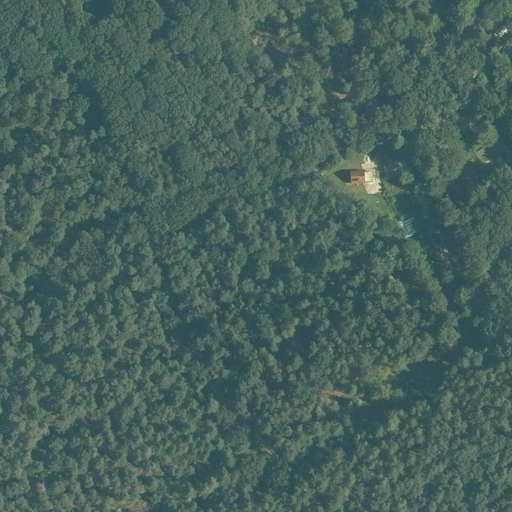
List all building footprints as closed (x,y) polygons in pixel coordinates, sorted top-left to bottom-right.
[(503,19),(493,29),(496,33),(497,34),(508,24),(503,19)] [(489,35),(484,39),(491,46),(495,41),(489,35)] [(496,46),(492,50),(498,57),(503,53),(496,46)] [(475,66),(464,78),(469,83),(480,71),(475,66)] [(488,78),(482,73),(478,77),(484,83),(488,78)] [(465,179),(461,182),(468,190),(473,186),(475,188),(477,186),(465,170),(460,174),(465,179)] [(351,173),(351,183),(363,183),(363,173),(351,173)] [(409,201),(424,197),(422,190),(407,194),(409,201)] [(420,378),(406,383),(409,391),(422,385),(420,378)] [(454,396),(451,399),(456,405),(459,402),(454,396)]
